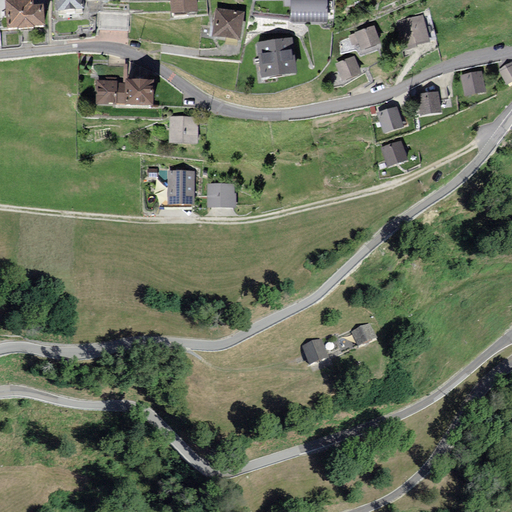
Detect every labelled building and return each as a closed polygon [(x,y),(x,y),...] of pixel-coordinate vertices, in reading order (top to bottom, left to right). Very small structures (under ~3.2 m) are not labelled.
[(32,0),(7,0),(4,0),(7,29),(45,26),(43,4),(33,5),(32,0)] [(55,0),(56,11),(84,9),(82,0),(55,0)] [(196,0),(169,0),(171,13),(198,11),(196,0)] [(327,0),(290,0),(290,22),(327,22),(327,0)] [(244,12),(215,8),(211,36),(240,40),(244,12)] [(423,15),(395,22),(403,51),(418,47),(418,45),(430,42),(423,15)] [(380,43),(374,26),(354,33),(355,34),(358,44),(361,51),(380,43)] [(358,44),(355,34),(348,36),(351,46),(358,44)] [(292,38),(256,43),(261,78),(297,73),(292,38)] [(354,56),(335,64),(342,81),(361,73),(354,56)] [(511,61),(498,69),(506,85),(511,81),(511,61)] [(481,71),(460,75),(465,97),(485,93),(481,71)] [(105,81),(96,80),(95,105),(116,105),(116,103),(117,83),(117,78),(106,78),(105,81)] [(153,80),(125,79),(125,83),(125,103),(125,105),(153,105),(153,80)] [(125,83),(117,83),(116,103),(125,103),(125,83)] [(437,90),(416,94),(420,116),(441,112),(437,90)] [(397,106),(376,113),(383,134),(404,127),(397,106)] [(199,117),(170,116),(169,143),(198,144),(199,117)] [(401,141),(380,148),(387,167),(407,160),(401,141)] [(194,172),(167,172),(167,205),(194,205),(194,172)] [(234,184),(207,184),(207,208),(236,207),(236,193),(234,193),(234,184)] [(369,322),(350,332),(358,347),(377,337),(369,322)] [(321,338),(302,345),(309,365),(328,357),(321,338)]
